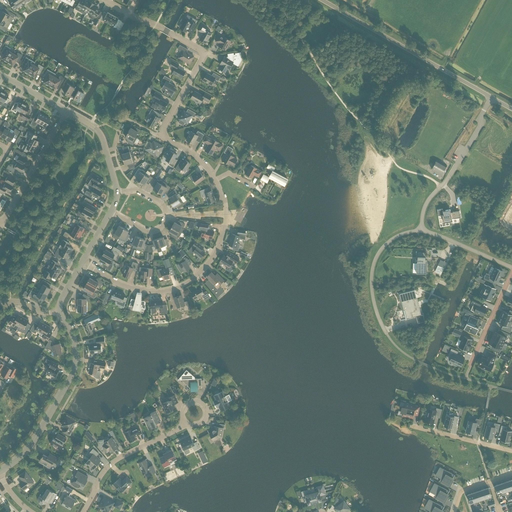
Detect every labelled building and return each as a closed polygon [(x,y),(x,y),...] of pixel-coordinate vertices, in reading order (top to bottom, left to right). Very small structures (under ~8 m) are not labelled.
[(16,7),(21,3),(18,0),(11,0),(13,2),(9,4),(14,11),(18,8),(16,7)] [(81,9),(86,12),(91,3),(86,0),(85,0),(84,3),(80,0),(76,8),(80,10),(81,9)] [(97,6),(91,3),(86,12),(92,15),(91,16),(95,18),(100,11),(95,9),(97,6)] [(1,11),(0,12),(0,17),(10,23),(15,15),(9,11),(7,14),(1,11)] [(108,23),(113,15),(108,12),(107,12),(107,13),(104,12),(100,19),(102,21),(103,20),(103,21),(106,23),(107,22),(108,23)] [(118,18),(113,15),(108,23),(109,24),(109,25),(113,26),(113,27),(116,28),(117,28),(117,29),(120,30),(124,23),(121,22),(121,21),(118,19),(118,18)] [(10,23),(0,17),(0,24),(1,25),(0,26),(0,28),(5,32),(10,23)] [(180,28),(186,32),(189,28),(192,30),(196,24),(192,22),(191,23),(188,21),(188,20),(187,19),(186,20),(185,19),(180,28)] [(206,43),(212,34),(205,30),(207,26),(202,23),(198,30),(203,33),(200,39),(206,43)] [(219,46),(226,50),(231,41),(224,37),(219,35),(215,41),(220,44),(219,46)] [(186,52),(188,50),(180,45),(178,49),(182,52),(179,58),(190,64),(194,57),(186,52)] [(1,58),(7,62),(12,53),(9,51),(10,48),(5,46),(2,52),(4,54),(1,58)] [(16,55),(12,53),(7,62),(13,65),(16,60),(18,62),(22,55),(17,53),(16,55)] [(235,59),(234,53),(228,54),(228,58),(227,59),(225,57),(224,58),(220,64),(223,65),(220,70),(225,72),(227,68),(230,69),(233,62),(235,59)] [(28,74),(33,65),(29,63),(31,60),(26,57),(22,64),(25,65),(22,70),(28,74)] [(182,78),(185,72),(177,68),(179,65),(172,61),(170,66),(175,69),(173,73),(182,78)] [(33,65),(28,74),(34,77),(37,72),(40,74),(43,67),(38,64),(37,67),(33,65)] [(43,82),(49,85),(54,77),(50,75),(52,72),(47,69),(43,76),(46,77),(43,82)] [(212,75),(207,73),(203,81),(211,86),(215,79),(218,81),(221,77),(214,73),(212,75)] [(58,79),(54,77),(49,85),(55,89),(58,84),(60,85),(64,78),(60,76),(58,79)] [(165,83),(162,89),(165,90),(164,94),(168,96),(170,93),(173,94),(171,96),(172,97),(177,87),(175,86),(175,85),(169,82),(171,79),(164,76),(161,81),(165,83)] [(71,95),(75,88),(67,84),(63,90),(66,92),(64,94),(70,97),(71,95)] [(76,87),(75,88),(71,95),(74,97),(73,99),(78,102),(84,93),(78,90),(79,88),(76,87)] [(8,95),(3,92),(0,97),(0,105),(1,105),(1,104),(5,107),(9,99),(7,98),(8,95)] [(168,103),(162,100),(160,99),(162,96),(156,92),(153,98),(156,100),(156,101),(155,104),(153,103),(151,106),(156,109),(157,109),(156,109),(158,107),(164,110),(167,106),(167,105),(168,103)] [(199,104),(203,103),(202,100),(203,99),(209,102),(211,97),(205,93),(203,96),(195,92),(192,99),(199,103),(199,104)] [(20,112),(24,104),(19,101),(18,104),(15,102),(10,110),(15,113),(17,111),(20,112)] [(24,104),(20,112),(22,114),(20,117),(28,121),(30,116),(28,115),(30,111),(28,110),(29,107),(24,104)] [(148,123),(154,127),(157,121),(158,122),(160,118),(156,116),(158,113),(152,109),(148,115),(152,116),(148,123)] [(183,111),(179,119),(180,119),(178,123),(183,126),(185,122),(188,124),(192,116),(194,117),(195,115),(200,118),(202,115),(197,112),(196,113),(188,109),(186,112),(183,111)] [(37,123),(40,125),(45,116),(40,113),(36,120),(34,118),(30,124),(35,127),(37,123)] [(50,119),(45,116),(40,125),(43,126),(41,130),(45,133),(49,127),(46,125),(50,119)] [(5,139),(9,131),(7,130),(8,127),(6,126),(8,123),(5,121),(0,129),(0,130),(3,132),(0,136),(5,139)] [(128,133),(135,137),(137,134),(139,135),(141,130),(134,127),(133,129),(131,128),(128,133)] [(9,131),(5,139),(10,142),(14,135),(16,137),(20,132),(15,129),(12,133),(9,131)] [(27,142),(35,147),(38,142),(32,138),(34,135),(27,131),(24,137),(26,138),(25,141),(27,142)] [(186,140),(194,144),(196,140),(200,142),(204,135),(198,131),(196,134),(191,132),(186,140)] [(137,138),(135,137),(128,133),(125,137),(128,139),(126,141),(133,145),(137,138)] [(205,151),(212,155),(216,149),(219,151),(223,145),(219,143),(212,139),(209,138),(206,136),(203,141),(206,143),(207,141),(210,143),(205,151)] [(33,152),(35,147),(27,142),(25,145),(21,142),(18,147),(25,151),(26,148),(33,152)] [(158,156),(163,147),(154,142),(152,144),(149,143),(146,149),(158,156)] [(223,161),(227,163),(228,163),(234,166),(237,160),(234,158),(234,157),(230,154),(233,149),(228,146),(224,153),(227,154),(223,161)] [(14,148),(12,152),(19,156),(16,161),(23,165),(27,160),(20,156),(22,153),(14,148)] [(123,160),(134,156),(133,152),(132,153),(131,148),(123,151),(124,153),(122,154),(123,160)] [(173,167),(177,160),(175,158),(177,154),(171,151),(166,160),(170,162),(169,165),(173,167)] [(134,156),(123,160),(125,165),(128,164),(128,167),(136,165),(135,160),(136,160),(134,156)] [(182,169),(185,171),(191,164),(185,160),(183,162),(181,160),(177,167),(175,169),(179,173),(182,169)] [(442,175),(442,174),(445,169),(447,166),(437,160),(431,169),(442,175)] [(15,166),(12,164),(11,167),(8,165),(6,169),(15,174),(17,170),(21,172),(24,167),(17,162),(15,166)] [(259,177),(262,171),(257,169),(251,165),(246,174),(252,178),(254,175),(259,177)] [(140,182),(146,172),(141,169),(141,170),(139,168),(134,175),(137,176),(135,179),(140,182)] [(12,186),(15,180),(8,176),(9,173),(4,170),(1,175),(6,178),(4,181),(12,186)] [(146,172),(140,182),(145,185),(146,183),(149,184),(153,178),(149,175),(151,173),(148,170),(146,172)] [(274,179),(274,180),(281,183),(281,182),(285,184),(287,180),(287,179),(273,171),(273,173),(272,173),(270,176),(271,176),(270,178),(274,179)] [(197,184),(204,178),(200,173),(198,175),(196,172),(189,177),(193,182),(195,180),(197,184)] [(102,179),(94,175),(88,184),(95,188),(100,191),(104,185),(100,183),(102,179)] [(158,192),(162,185),(162,184),(159,183),(160,181),(156,179),(152,185),(154,187),(153,189),(158,192)] [(10,193),(13,187),(5,182),(3,186),(0,184),(0,192),(2,194),(3,195),(6,190),(10,193)] [(162,185),(158,192),(163,195),(164,192),(167,194),(170,187),(167,185),(167,184),(163,182),(162,184),(162,185)] [(100,191),(95,188),(94,188),(91,186),(89,190),(92,191),(91,193),(87,191),(85,194),(91,198),(93,195),(99,198),(102,192),(100,191)] [(209,203),(215,201),(211,191),(209,192),(207,188),(200,191),(202,197),(206,196),(209,203)] [(168,198),(171,203),(179,198),(177,195),(178,194),(175,189),(168,195),(169,197),(168,198)] [(86,205),(84,208),(93,213),(96,208),(90,205),(92,201),(86,197),(82,203),(86,205)] [(180,197),(179,198),(171,203),(174,208),(177,206),(178,209),(185,205),(180,197)] [(90,219),(93,213),(84,208),(82,212),(79,210),(77,215),(83,218),(84,216),(90,219)] [(451,212),(450,209),(443,211),(442,209),(437,210),(438,216),(442,215),(443,223),(452,221),(452,219),(460,217),(459,211),(451,212)] [(511,215),(507,213),(503,221),(510,224),(511,222),(511,215)] [(76,224),(73,229),(82,234),(85,229),(78,225),(80,222),(74,219),(72,222),(76,224)] [(183,228),(185,224),(178,221),(177,223),(174,222),(172,227),(182,232),(184,229),(183,228)] [(212,239),(214,232),(206,229),(208,225),(201,224),(200,227),(204,229),(201,237),(205,238),(205,237),(212,239)] [(118,239),(124,228),(119,226),(113,237),(114,238),(115,237),(118,239)] [(182,232),(172,227),(169,232),(171,233),(170,236),(177,239),(179,235),(180,236),(182,232)] [(129,231),(124,228),(118,239),(122,241),(122,240),(126,242),(130,235),(127,234),(129,231)] [(79,239),(82,234),(73,229),(70,234),(65,232),(63,235),(70,239),(72,236),(79,239)] [(233,246),(232,249),(238,251),(240,244),(238,244),(239,238),(245,240),(246,233),(238,232),(237,235),(232,234),(229,245),(233,246)] [(133,247),(136,249),(137,249),(141,238),(135,236),(133,244),(130,243),(129,245),(133,246),(133,247)] [(163,237),(158,239),(162,251),(166,249),(165,247),(169,246),(167,239),(164,240),(163,237)] [(146,240),(141,238),(137,249),(136,249),(136,250),(140,251),(141,249),(145,251),(146,248),(143,247),(146,240)] [(158,252),(162,251),(158,239),(153,240),(155,246),(152,247),(153,251),(157,250),(158,252)] [(60,245),(59,247),(70,254),(73,249),(67,246),(69,243),(63,240),(60,245)] [(193,253),(201,258),(205,252),(202,250),(204,247),(202,245),(196,241),(193,246),(188,251),(192,254),(193,253)] [(67,259),(70,254),(59,247),(56,252),(54,255),(60,258),(61,256),(67,259)] [(103,255),(111,260),(113,257),(116,258),(119,254),(113,251),(112,253),(106,250),(103,255)] [(232,261),(233,259),(237,261),(239,258),(229,252),(226,257),(224,255),(220,262),(228,267),(227,269),(230,272),(234,267),(231,265),(233,261),(232,261)] [(426,273),(427,260),(425,260),(425,253),(418,252),(418,259),(417,259),(416,273),(426,273)] [(111,260),(103,255),(99,261),(106,264),(104,267),(110,271),(113,265),(110,263),(111,260)] [(188,266),(191,264),(187,258),(184,260),(185,261),(179,264),(184,272),(190,268),(188,266)] [(52,260),(47,267),(59,274),(62,269),(58,267),(59,264),(52,260)] [(123,275),(129,278),(132,270),(135,271),(138,264),(133,262),(131,267),(126,266),(123,275)] [(47,267),(43,275),(49,278),(50,276),(56,279),(59,274),(47,267)] [(503,271),(494,267),(491,275),(486,273),(484,279),(493,283),(494,281),(498,282),(503,271)] [(152,275),(153,269),(145,268),(145,271),(141,271),(140,281),(147,281),(148,274),(152,275)] [(164,280),(171,278),(169,268),(161,270),(164,280)] [(220,284),(224,281),(219,275),(216,277),(212,272),(207,277),(214,284),(217,281),(220,284)] [(87,283),(95,289),(97,285),(100,287),(103,282),(97,278),(96,281),(90,278),(87,283)] [(42,286),(40,290),(48,294),(51,289),(49,288),(51,285),(43,280),(40,285),(42,286)] [(93,292),(95,289),(87,283),(83,289),(89,292),(88,295),(94,299),(97,294),(93,292)] [(487,286),(484,285),(482,290),(485,292),(483,297),(490,300),(492,296),(493,296),(494,293),(495,289),(488,286),(487,286)] [(205,300),(210,297),(206,291),(203,293),(200,288),(195,291),(191,293),(195,300),(202,296),(205,300)] [(127,298),(124,297),(125,295),(114,290),(114,291),(110,289),(108,293),(112,295),(111,298),(116,300),(115,302),(116,305),(124,308),(125,306),(124,306),(127,298)] [(47,295),(48,294),(40,290),(38,294),(31,291),(28,296),(41,303),(43,299),(44,300),(46,297),(48,295),(47,295)] [(415,290),(399,294),(399,295),(400,294),(404,310),(403,310),(407,309),(409,318),(416,316),(418,323),(424,321),(423,315),(421,315),(415,290)] [(89,299),(90,297),(83,294),(82,296),(82,299),(78,299),(78,312),(86,312),(87,299),(89,299)] [(182,295),(174,297),(178,308),(183,306),(185,310),(190,309),(187,301),(184,302),(182,295)] [(482,301),(473,298),(471,302),(474,303),(471,310),(484,316),(487,309),(480,306),(482,301)] [(140,308),(141,307),(145,309),(146,301),(140,301),(137,300),(131,299),(129,307),(134,306),(135,307),(136,308),(138,308),(140,308)] [(152,308),(151,308),(151,315),(157,312),(157,308),(160,308),(161,313),(168,313),(167,305),(163,305),(162,300),(151,301),(152,308)] [(511,311),(510,310),(508,313),(503,311),(503,313),(502,312),(500,315),(501,316),(501,317),(511,322),(511,311)] [(93,328),(93,327),(93,325),(92,325),(91,324),(93,323),(93,322),(98,320),(98,321),(101,320),(98,312),(84,320),(86,323),(83,324),(87,334),(93,332),(92,329),(93,328)] [(15,325),(18,327),(24,318),(18,315),(17,318),(13,316),(8,324),(14,327),(15,325)] [(478,320),(470,316),(464,329),(475,334),(478,328),(475,326),(478,320)] [(511,323),(511,322),(501,317),(500,318),(499,318),(498,321),(499,321),(498,323),(503,325),(501,329),(510,333),(511,329),(510,328),(511,323)] [(29,321),(24,318),(18,327),(22,329),(20,331),(23,333),(24,333),(26,334),(31,326),(27,324),(29,321)] [(37,331),(40,333),(45,324),(40,321),(38,325),(35,323),(30,331),(35,334),(37,331)] [(49,331),(50,327),(45,324),(40,333),(39,336),(48,341),(52,333),(49,331)] [(462,332),(454,329),(452,335),(459,338),(462,332)] [(508,334),(501,330),(499,334),(494,331),(492,337),(504,343),(508,334)] [(472,340),(464,336),(459,347),(467,351),(469,347),(471,344),(470,344),(472,340)] [(504,343),(492,337),(489,343),(494,346),(492,349),(500,352),(504,343)] [(102,344),(105,344),(104,338),(96,339),(97,343),(97,345),(90,346),(91,354),(95,354),(95,352),(101,352),(100,345),(100,343),(102,343),(102,344)] [(54,356),(62,354),(60,348),(61,348),(60,344),(53,345),(52,342),(49,340),(45,348),(48,349),(52,348),(54,356)] [(458,352),(451,348),(449,354),(452,356),(449,361),(453,363),(453,364),(452,364),(457,366),(457,365),(461,367),(464,358),(457,355),(458,352)] [(496,356),(489,353),(486,360),(482,358),(481,362),(480,362),(479,366),(482,368),(485,370),(486,369),(490,371),(494,363),(493,363),(496,356)] [(55,376),(59,370),(52,366),(54,363),(47,359),(44,365),(49,368),(46,372),(47,372),(46,374),(49,376),(51,374),(55,376)] [(105,368),(106,363),(97,361),(97,364),(91,363),(89,373),(94,374),(94,376),(97,378),(100,378),(100,371),(97,370),(98,367),(105,368)] [(9,368),(6,366),(4,370),(1,375),(7,378),(10,373),(13,375),(16,369),(11,366),(9,368)] [(180,379),(191,388),(191,390),(198,389),(198,388),(202,388),(202,386),(205,386),(205,380),(201,380),(201,379),(187,367),(177,380),(180,379)] [(221,411),(230,407),(228,402),(228,401),(226,396),(225,396),(223,391),(214,395),(216,400),(214,401),(213,401),(214,403),(213,403),(215,406),(216,408),(219,406),(221,411)] [(167,413),(171,411),(170,410),(175,408),(173,404),(176,403),(173,396),(168,398),(169,400),(162,404),(167,413)] [(420,406),(412,405),(405,403),(404,407),(402,407),(401,411),(403,412),(402,416),(412,418),(413,414),(417,415),(420,406)] [(436,411),(434,410),(428,409),(425,422),(433,424),(435,416),(439,417),(441,410),(437,409),(436,411)] [(155,423),(160,421),(156,411),(150,413),(151,415),(145,418),(146,421),(149,430),(157,426),(155,423)] [(65,420),(62,425),(62,426),(65,428),(63,432),(69,436),(74,427),(73,426),(75,422),(70,419),(70,418),(66,416),(64,420),(65,420)] [(452,428),(452,425),(456,426),(458,417),(454,416),(454,417),(447,416),(444,426),(446,427),(446,428),(449,429),(450,428),(452,428)] [(475,423),(469,421),(466,432),(468,432),(468,433),(472,434),(472,433),(474,434),(476,426),(479,427),(479,428),(481,420),(476,419),(475,423)] [(210,434),(214,443),(215,444),(221,445),(222,442),(219,438),(222,437),(223,428),(224,428),(225,425),(216,423),(216,427),(215,426),(214,431),(210,434)] [(484,436),(492,438),(494,431),(498,432),(500,424),(499,424),(494,423),(493,427),(487,426),(484,436)] [(501,440),(509,442),(511,435),(511,433),(511,431),(511,432),(511,431),(506,430),(507,427),(501,425),(500,433),(502,433),(501,440)] [(124,433),(128,440),(129,442),(136,439),(135,437),(142,433),(139,427),(132,430),(132,429),(124,433)] [(86,435),(92,442),(95,439),(88,432),(86,435)] [(56,440),(53,438),(50,444),(60,449),(63,444),(64,441),(65,442),(66,439),(58,434),(56,437),(57,437),(56,440)] [(101,450),(102,452),(105,450),(106,452),(105,453),(106,453),(111,449),(113,451),(118,447),(115,443),(113,440),(111,438),(103,440),(98,441),(98,442),(98,444),(99,446),(100,448),(101,450)] [(190,451),(188,448),(192,446),(194,451),(200,448),(197,442),(194,443),(191,438),(186,440),(181,443),(184,450),(183,450),(185,455),(189,452),(190,451)] [(84,465),(85,465),(86,463),(93,469),(91,471),(92,471),(101,460),(96,457),(99,453),(93,449),(89,453),(92,456),(84,465)] [(161,458),(163,462),(162,463),(164,467),(173,462),(173,461),(176,459),(174,455),(172,450),(170,451),(169,450),(165,452),(166,453),(163,454),(164,457),(161,458)] [(58,466),(62,460),(51,455),(49,458),(43,455),(39,462),(46,466),(48,468),(49,467),(50,468),(52,463),(55,464),(58,466)] [(146,459),(138,463),(141,468),(140,468),(142,473),(148,470),(150,475),(156,472),(152,465),(149,467),(146,459)] [(439,481),(450,487),(452,483),(450,482),(453,478),(455,475),(454,475),(447,471),(440,467),(435,475),(441,478),(439,481)] [(84,487),(87,480),(86,479),(88,477),(78,471),(76,475),(78,477),(76,482),(74,481),(71,483),(72,484),(72,485),(73,486),(74,486),(76,487),(77,487),(79,487),(80,485),(84,487)] [(24,490),(34,483),(26,472),(19,477),(23,481),(20,484),(24,490)] [(122,482),(119,479),(113,484),(121,492),(127,487),(131,482),(127,477),(122,482)] [(504,496),(507,495),(505,492),(508,491),(505,482),(500,484),(503,493),(504,495),(504,496)] [(434,497),(444,503),(447,499),(445,498),(449,491),(442,487),(435,483),(430,491),(435,494),(434,497)] [(504,495),(503,493),(500,484),(495,486),(498,494),(501,493),(501,496),(504,495)] [(317,487),(318,492),(314,493),(310,494),(311,494),(306,495),(307,496),(303,497),(305,502),(308,501),(309,504),(313,503),(313,504),(317,503),(316,502),(321,501),(319,495),(325,493),(323,485),(317,487)] [(488,488),(483,490),(486,498),(491,497),(488,488)] [(42,505),(46,504),(47,501),(51,503),(56,494),(47,489),(44,495),(40,496),(38,499),(39,503),(42,505)] [(486,498),(483,490),(478,491),(481,500),(486,498)] [(481,500),(478,491),(473,493),(475,502),(481,500)] [(476,505),(475,502),(473,493),(467,495),(470,504),(473,503),(474,505),(476,505)] [(62,504),(71,509),(76,500),(67,495),(62,504)] [(115,504),(113,503),(104,497),(100,504),(98,507),(101,508),(108,511),(112,505),(120,509),(123,503),(117,500),(115,504)] [(347,511),(346,510),(349,508),(344,501),(342,503),(336,498),(332,503),(336,507),(334,508),(336,510),(335,510),(336,511),(347,511)] [(428,511),(440,511),(444,507),(436,503),(429,499),(425,507),(430,510),(428,511)]
